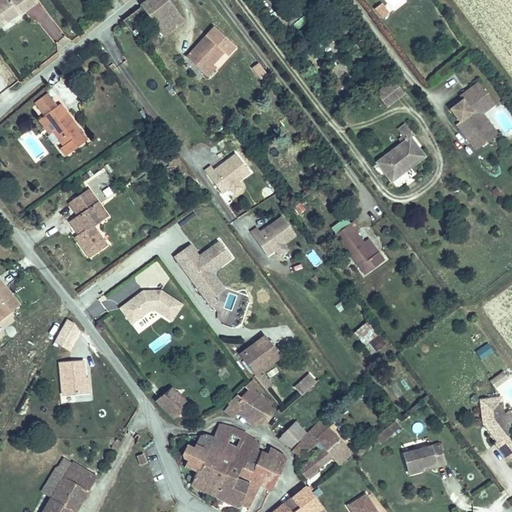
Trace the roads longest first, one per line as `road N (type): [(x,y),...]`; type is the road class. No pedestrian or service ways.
road 1 (residential): [(0,213),(159,432)]
road 2 (residential): [(159,432),(224,417),(271,437),(292,462),(264,511)]
road 3 (residential): [(0,113),(137,0)]
